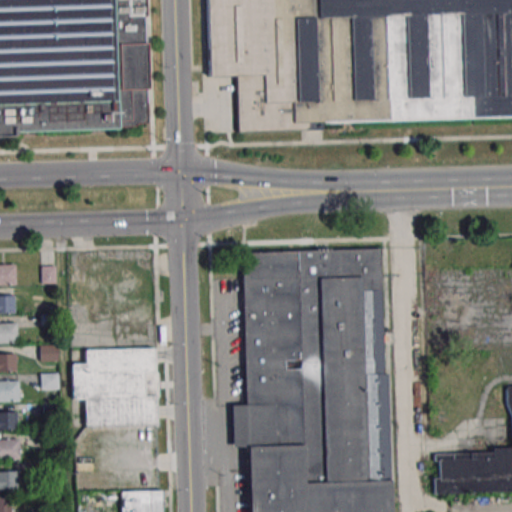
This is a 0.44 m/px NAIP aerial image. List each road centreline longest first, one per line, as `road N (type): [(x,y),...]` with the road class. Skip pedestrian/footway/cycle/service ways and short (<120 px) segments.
road 1 (tertiary): [(188,511),(174,0)]
road 2 (secondary): [(0,227),(209,219),(342,192)]
road 3 (residential): [(409,511),(400,190)]
road 4 (secondary): [(342,192),(207,172),(44,176)]
road 5 (secondary): [(511,186),(342,192)]
